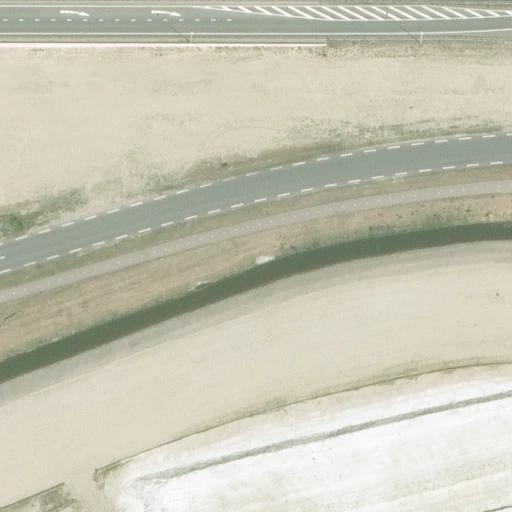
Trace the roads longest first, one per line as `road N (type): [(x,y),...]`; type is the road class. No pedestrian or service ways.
road 1 (tertiary): [(0,257),(250,188),(511,145)]
road 2 (trunk): [(0,26),(511,20)]
